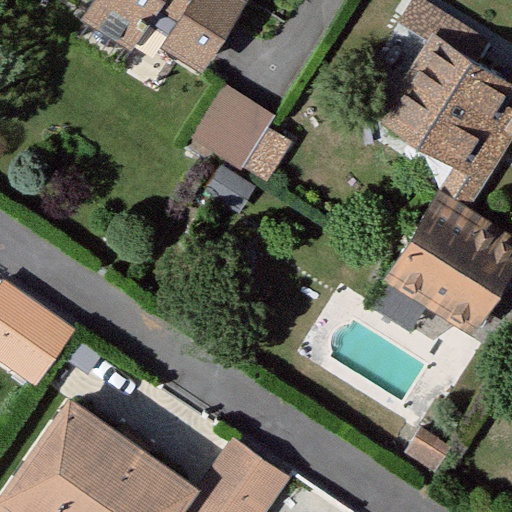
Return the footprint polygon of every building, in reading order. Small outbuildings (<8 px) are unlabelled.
[(97,0),(95,5),(203,73),(248,2),(244,0),(97,0)] [(511,157),(511,72),(439,29),(384,121),(458,165),(387,283),(489,343),(511,304),(511,215),(487,200),(511,157)] [(199,132),(281,171),(306,117),(225,79),(199,132)] [(6,266),(0,276),(0,344),(47,373),(83,312),(6,266)] [(178,511),(199,482),(65,392),(0,486),(0,506),(8,511),(178,511)] [(231,425),(190,503),(206,511),(266,511),(295,458),(231,425)]
